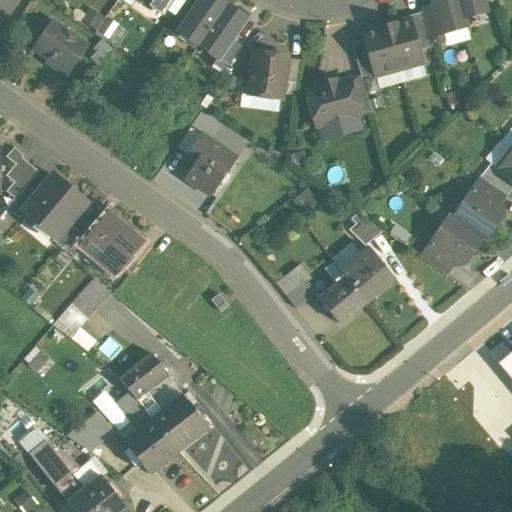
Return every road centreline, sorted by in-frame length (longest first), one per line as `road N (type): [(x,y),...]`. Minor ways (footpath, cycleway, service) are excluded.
road 1 (residential): [(0,97),(223,253),(357,416)]
road 2 (tertiary): [(357,416),(511,287)]
road 3 (tertiary): [(237,511),(357,416)]
